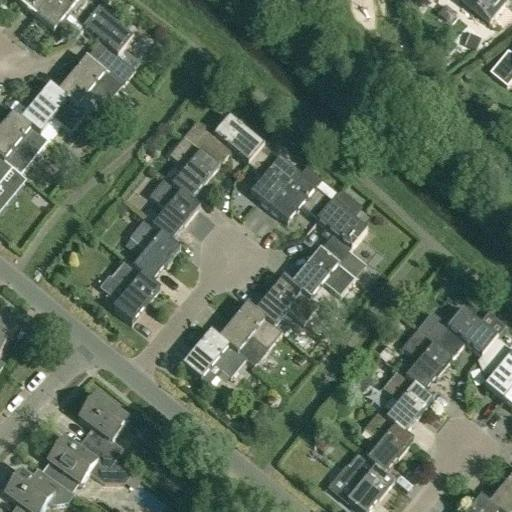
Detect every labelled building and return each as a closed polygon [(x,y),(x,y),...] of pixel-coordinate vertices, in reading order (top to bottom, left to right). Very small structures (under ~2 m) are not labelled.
[(22,0),(17,7),(36,22),(53,0),(22,0)] [(60,30),(76,43),(83,34),(99,15),(98,14),(80,0),(53,0),(36,22),(54,37),(60,30)] [(507,8),(496,0),(455,0),(462,6),(490,29),(507,8)] [(511,0),(496,0),(507,8),(511,2),(511,0)] [(99,47),(86,63),(105,78),(122,91),(136,75),(119,60),(133,43),(132,42),(99,15),(83,34),(99,47)] [(469,37),(467,43),(464,49),(476,54),(477,51),(481,42),(469,37)] [(511,57),(511,59),(508,56),(491,78),(508,92),(511,86),(511,57)] [(107,110),(122,91),(105,78),(86,63),(58,97),(77,113),(77,112),(91,96),(107,110)] [(58,97),(51,90),(23,123),(23,124),(49,145),(63,129),(71,136),(85,119),(77,112),(77,113),(58,97)] [(50,146),(49,145),(23,124),(23,123),(15,116),(0,134),(0,161),(5,166),(5,165),(14,172),(22,179),(50,146)] [(248,169),(264,149),(230,121),(215,139),(198,126),(184,142),(219,172),(232,156),(248,169)] [(191,206),(191,205),(219,172),(184,142),(169,160),(186,174),(173,190),(172,191),(191,206)] [(269,214),(298,178),(264,149),(248,169),(264,182),(251,199),(269,214)] [(0,194),(2,193),(0,191),(0,189),(14,172),(5,165),(5,166),(0,161),(0,194)] [(317,226),(333,207),(298,178),(269,214),(287,229),(301,213),(317,226)] [(172,191),(173,190),(164,183),(149,201),(166,215),(161,222),(152,215),(145,224),(153,231),(153,232),(171,247),(172,246),(200,212),(191,205),(191,206),(172,191)] [(368,235),(348,219),(346,209),(349,206),(340,198),(333,207),(317,226),(333,239),(320,255),(355,284),(366,271),(349,257),(368,235)] [(115,216),(121,221),(128,213),(122,208),(115,216)] [(153,232),(153,231),(145,224),(130,242),(147,256),(134,272),(133,273),(151,288),(152,287),(180,253),(172,246),(171,247),(153,232)] [(341,302),(355,284),(320,255),(292,288),(292,289),(310,305),(311,304),(324,288),(341,302)] [(133,273),(134,272),(125,265),(110,283),(127,297),(113,314),(132,329),(161,294),(152,287),(151,288),(133,273)] [(292,289),(292,288),(284,281),(255,315),(255,316),(274,331),(287,315),(304,329),(319,311),(311,304),(310,305),(292,289)] [(255,316),(255,315),(247,309),(219,343),(237,358),(238,358),(246,365),(255,372),(283,338),(274,331),(255,316)] [(433,349),(452,364),(466,348),(482,361),(498,342),(507,331),(489,317),(480,327),(463,313),(448,331),(431,317),(417,334),(434,348),(433,349)] [(0,318),(0,357),(17,330),(0,318)] [(433,349),(434,348),(417,334),(402,352),(411,359),(398,375),(406,382),(406,383),(424,398),(425,398),(452,364),(433,349)] [(219,343),(210,335),(182,370),(201,386),(215,369),(231,382),(246,365),(238,358),(237,358),(219,343)] [(511,349),(510,352),(498,342),(482,361),(478,366),(479,367),(485,380),(491,377),(493,381),(485,391),(503,406),(511,394),(511,349)] [(405,439),(433,405),(425,398),(424,398),(406,383),(406,382),(398,375),(383,393),(400,407),(394,414),(381,413),(379,416),(387,423),(405,439)] [(511,394),(503,406),(511,413),(511,394)] [(84,443),(115,465),(123,454),(112,447),(128,424),(94,400),(78,423),(91,433),(84,443)] [(387,423),(379,416),(364,434),(381,448),(368,464),(367,465),(385,480),(386,480),(414,446),(405,439),(387,423)] [(316,450),(326,459),(334,450),(324,441),(316,450)] [(107,476),(115,465),(84,443),(77,453),(63,443),(46,466),(50,469),(45,475),(74,496),(79,489),(80,491),(97,468),(107,476)] [(367,465),(368,464),(359,457),(344,475),(361,489),(347,506),(354,511),(373,511),(394,487),(386,480),(385,480),(367,465)] [(45,511),(50,506),(54,508),(69,506),(75,497),(74,496),(45,475),(39,471),(31,482),(20,475),(19,476),(20,476),(15,483),(12,481),(1,496),(4,498),(4,499),(18,509),(15,511),(45,511)] [(511,511),(511,480),(489,507),(489,508),(494,511),(511,511)] [(494,511),(489,508),(489,507),(481,501),(471,511),(494,511)]
